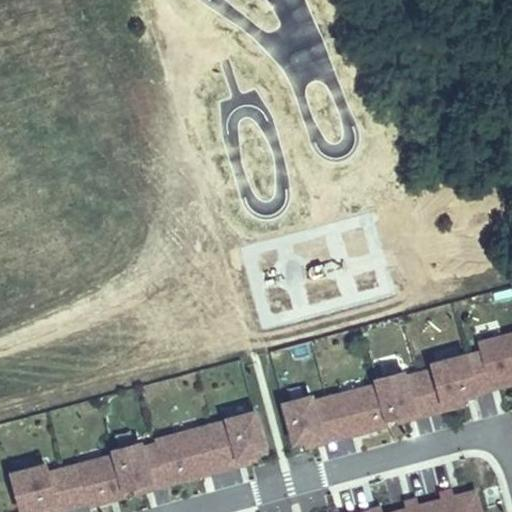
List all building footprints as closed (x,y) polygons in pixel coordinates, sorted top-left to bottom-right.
[(511,334),(477,344),(479,351),(487,382),(511,375),(511,334)] [(511,375),(487,382),(479,351),(464,355),(475,394),(511,383),(511,375)] [(475,394),(464,355),(430,364),(432,370),(441,403),(461,397),(475,394)] [(441,403),(432,370),(417,374),(428,414),(463,405),(461,397),(441,403)] [(412,412),(403,378),(401,372),(375,379),(376,385),(385,419),(394,416),(412,412)] [(428,414),(417,374),(403,378),(412,412),(394,416),(395,423),(428,414)] [(385,419),(376,385),(340,395),(351,435),(372,429),(370,423),(385,419)] [(351,435),(340,395),(326,399),(337,439),(351,435)] [(311,402),(310,396),(282,404),(293,443),(301,440),(320,435),(311,402)] [(337,439),(326,399),(311,402),(320,435),(301,440),(303,448),(337,439)] [(226,419),(226,422),(236,458),(255,453),(264,451),(254,412),(226,419)] [(387,425),(385,419),(370,423),(372,429),(387,425)] [(236,458),(226,422),(212,425),(224,469),(256,460),(255,453),(236,458)] [(224,469),(212,425),(198,429),(208,466),(199,468),(201,475),(224,469)] [(208,466),(198,429),(154,441),(155,445),(166,485),(201,475),(199,468),(208,466)] [(149,482),(141,449),(139,443),(112,450),(113,456),(122,489),(131,487),(149,482)] [(166,485),(155,445),(141,449),(149,482),(131,487),(133,494),(166,485)] [(122,489),(113,456),(78,466),(88,503),(89,506),(110,500),(108,493),(122,489)] [(55,504),(46,474),(44,465),(10,474),(20,511),(24,511),(34,509),(55,504)] [(88,503),(78,466),(63,470),(73,507),(88,503)] [(54,511),(73,507),(63,470),(46,474),(55,504),(34,509),(34,511),(54,511)] [(124,496),(122,489),(108,493),(110,500),(124,496)] [(451,490),(439,493),(441,500),(453,497),(451,490)] [(441,500),(427,504),(429,511),(479,511),(474,491),(453,497),(441,500)] [(415,500),(403,503),(405,510),(417,507),(415,500)]
